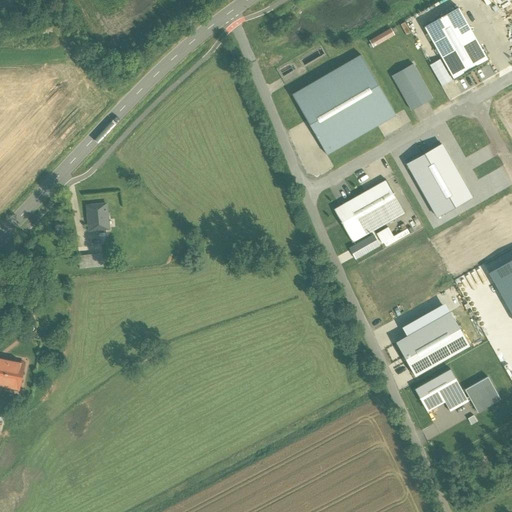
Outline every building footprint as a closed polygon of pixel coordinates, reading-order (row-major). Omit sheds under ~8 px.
[(458,7),(424,26),(453,79),(488,60),(458,7)] [(391,29),(370,42),(373,47),(394,35),(391,29)] [(360,55),(292,95),(326,155),(395,115),(360,55)] [(413,63),(392,75),(411,110),(432,98),(413,63)] [(441,144),(406,164),(437,217),(471,197),(441,144)] [(386,180),(333,209),(352,243),(404,213),(386,180)] [(84,204),(87,231),(110,228),(107,202),(84,204)] [(102,251),(79,254),(81,270),(104,267),(102,251)] [(511,259),(489,273),(511,314),(511,259)] [(34,322),(31,299),(22,301),(26,324),(34,322)] [(402,327),(407,336),(450,312),(445,303),(402,327)] [(414,376),(468,345),(450,312),(407,336),(395,342),(414,376)] [(24,363),(0,358),(0,385),(19,389),(24,363)] [(450,369),(414,389),(427,412),(445,402),(450,411),(468,401),(450,369)] [(500,400),(487,376),(464,389),(477,412),(500,400)]
